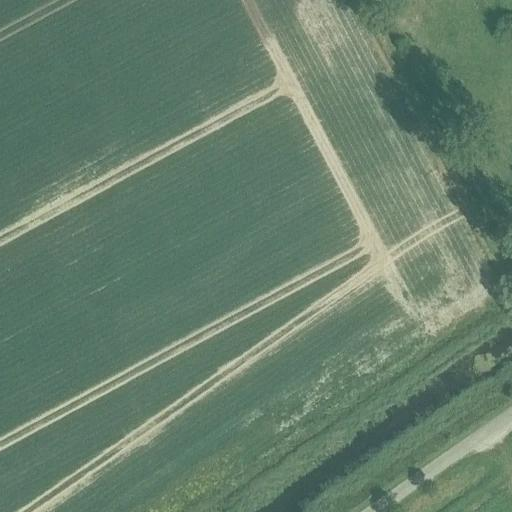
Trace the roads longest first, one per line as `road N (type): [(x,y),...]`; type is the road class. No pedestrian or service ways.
road 1 (track): [(351,0),(493,272),(511,264)]
road 2 (unclassified): [(375,511),(511,415)]
